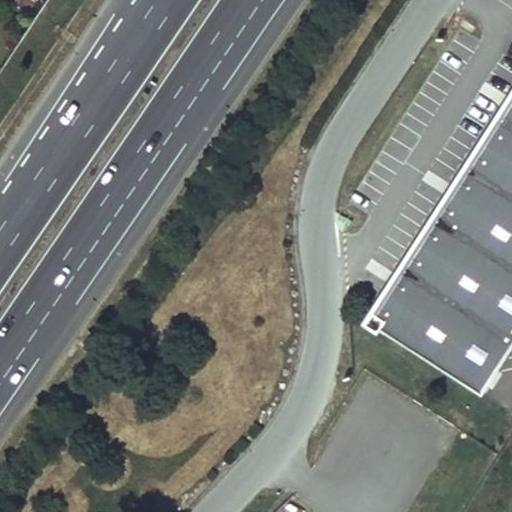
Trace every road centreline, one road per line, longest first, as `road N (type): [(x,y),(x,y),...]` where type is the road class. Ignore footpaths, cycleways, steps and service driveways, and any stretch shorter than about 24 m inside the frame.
road 1 (unclassified): [(206,511),(269,443),(305,387),(320,333),(322,180),(429,0)]
road 2 (motorway): [(0,364),(249,0)]
road 3 (motorway): [(168,0),(0,246)]
